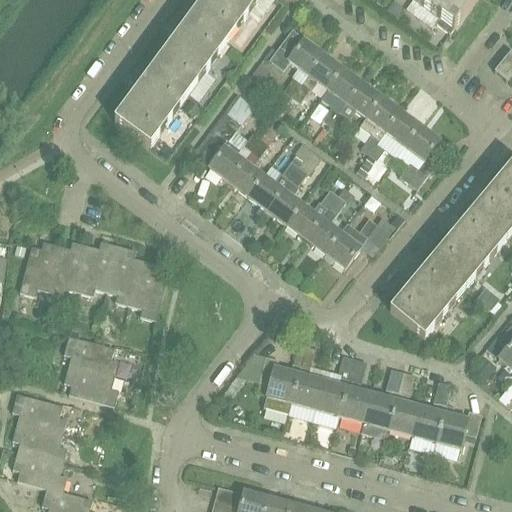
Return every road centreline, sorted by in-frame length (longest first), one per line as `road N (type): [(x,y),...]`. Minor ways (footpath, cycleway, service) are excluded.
road 1 (residential): [(265,306),(75,153),(65,132),(161,0)]
road 2 (residential): [(265,306),(332,323),(495,131)]
road 3 (residential): [(455,511),(171,438)]
road 4 (residential): [(495,131),(446,96),(511,5)]
road 5 (residential): [(171,438),(265,306)]
